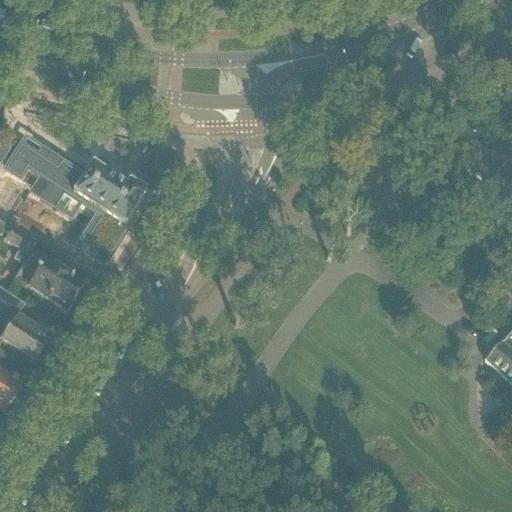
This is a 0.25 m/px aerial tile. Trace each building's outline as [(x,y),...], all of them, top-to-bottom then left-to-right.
[(0,140),(0,169),(14,149),(0,140)] [(20,149),(5,172),(19,182),(20,181),(26,171),(29,172),(41,180),(52,188),(52,187),(53,187),(69,198),(84,207),(102,219),(87,242),(86,241),(85,243),(85,244),(81,250),(79,253),(94,263),(100,254),(110,259),(112,256),(112,255),(127,232),(123,230),(124,229),(132,217),(136,210),(144,198),(146,194),(130,184),(129,183),(126,188),(92,166),(83,179),(60,164),(56,171),(21,148),(20,149)] [(52,188),(41,180),(29,199),(71,226),(84,207),(69,198),(53,187),(52,188)] [(438,214),(446,224),(456,215),(448,206),(438,214)] [(14,283),(50,306),(66,317),(75,304),(79,307),(87,295),(28,257),(35,246),(15,233),(1,243),(18,254),(13,262),(23,269),(14,283)] [(0,307),(0,345),(1,344),(18,355),(35,366),(37,363),(38,363),(46,352),(45,351),(47,347),(38,341),(42,335),(36,331),(17,318),(24,307),(0,291),(0,306),(0,307)] [(480,325),(487,331),(497,320),(490,314),(480,325)] [(500,346),(485,363),(484,364),(511,388),(511,334),(501,347),(500,346)] [(0,412),(3,415),(19,390),(0,376),(0,412)]
